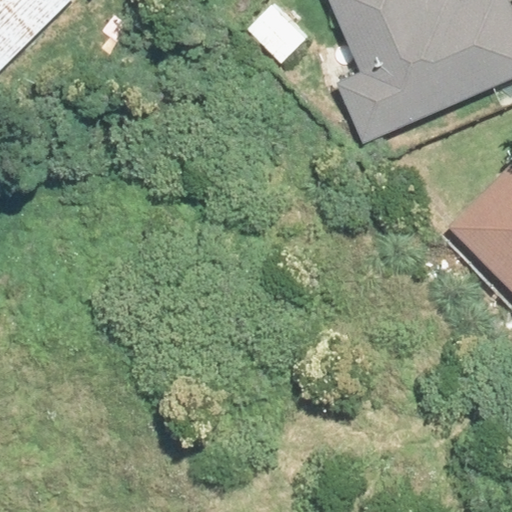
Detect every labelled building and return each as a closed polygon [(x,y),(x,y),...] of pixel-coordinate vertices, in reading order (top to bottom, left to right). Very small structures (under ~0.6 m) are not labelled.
[(0,0),(0,72),(1,74),(75,0),(0,0)] [(436,0),(346,0),(376,74),(345,86),(366,138),(511,79),(511,0),(452,0),(438,6),(436,0)] [(321,40),(285,4),(255,34),(291,70),(321,40)] [(0,174),(30,143),(0,113),(0,174)] [(511,171),(451,232),(511,293),(511,171)]
